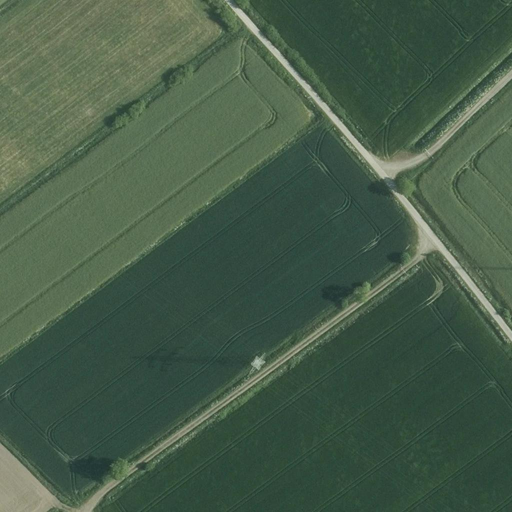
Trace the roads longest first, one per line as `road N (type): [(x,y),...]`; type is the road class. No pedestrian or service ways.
road 1 (unclassified): [(511,342),(227,0)]
road 2 (track): [(86,511),(89,499),(433,245)]
road 3 (track): [(374,171),(412,165),(511,77)]
